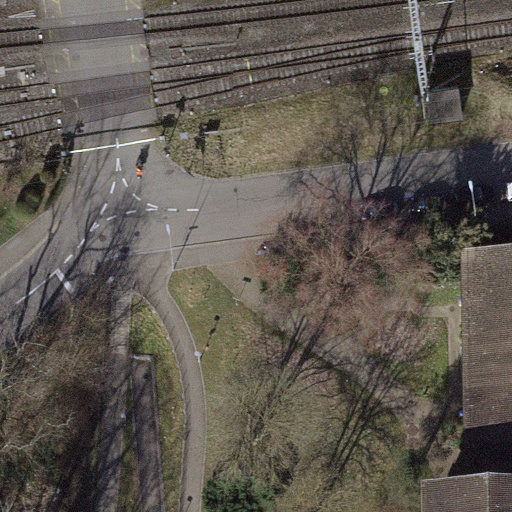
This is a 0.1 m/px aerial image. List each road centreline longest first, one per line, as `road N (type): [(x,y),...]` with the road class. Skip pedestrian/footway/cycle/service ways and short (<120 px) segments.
road 1 (unknown): [(395,188),(122,213)]
road 2 (unknown): [(0,308),(122,213)]
